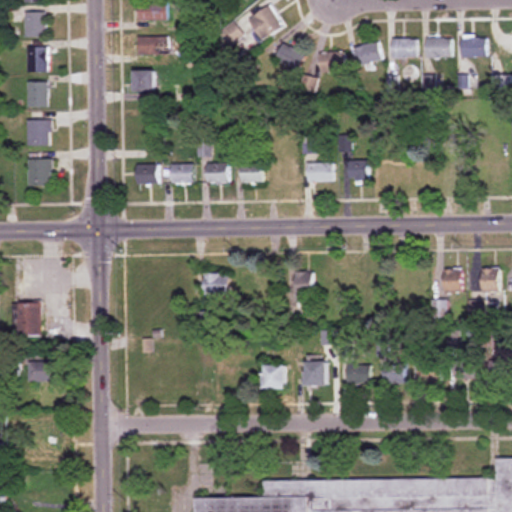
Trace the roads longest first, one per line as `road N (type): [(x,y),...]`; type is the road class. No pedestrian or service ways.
road 1 (tertiary): [(105,511),(97,229),(102,0)]
road 2 (tertiary): [(511,224),(0,230)]
road 3 (residential): [(511,417),(104,424)]
